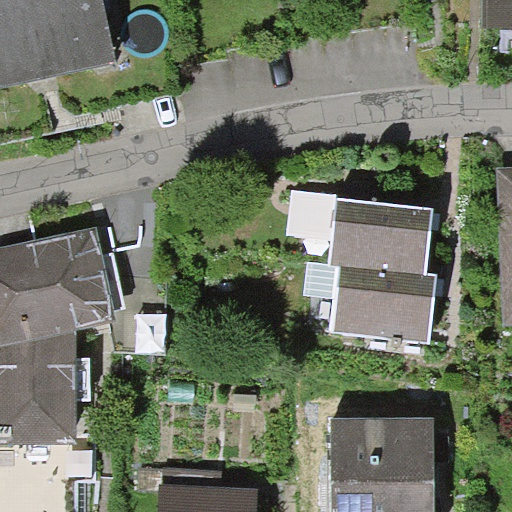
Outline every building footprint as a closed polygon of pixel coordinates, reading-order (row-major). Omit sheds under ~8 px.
[(0,0),(0,93),(110,72),(96,0),(0,0)] [(511,0),(483,0),(484,33),(511,32),(511,0)] [(511,166),(497,167),(502,329),(511,328),(511,166)] [(430,348),(436,280),(428,279),(434,216),(337,207),(331,271),(345,272),(338,339),(430,348)] [(0,449),(77,450),(77,433),(78,336),(116,328),(99,227),(0,250),(0,449)] [(331,511),(435,511),(436,448),(436,423),(332,423),(331,511)] [(77,450),(0,449),(0,511),(79,511),(79,488),(99,488),(99,434),(77,433),(77,450)] [(258,511),(259,494),(210,492),(161,490),(159,511),(258,511)]
